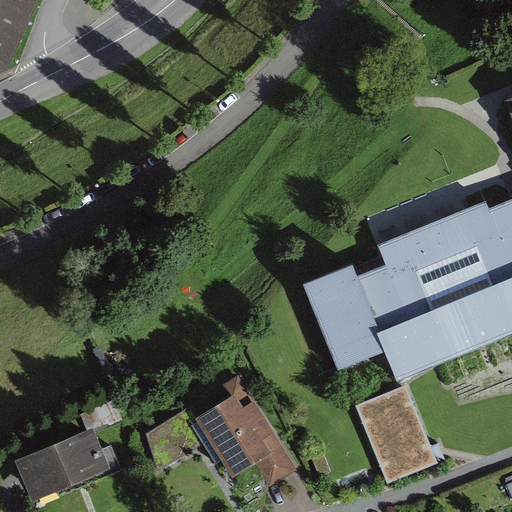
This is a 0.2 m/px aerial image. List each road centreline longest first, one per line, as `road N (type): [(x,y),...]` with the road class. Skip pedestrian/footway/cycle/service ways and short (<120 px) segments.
road 1 (residential): [(335,0),(277,76),(200,145),(127,194),(0,257)]
road 2 (tertiary): [(0,102),(176,0)]
